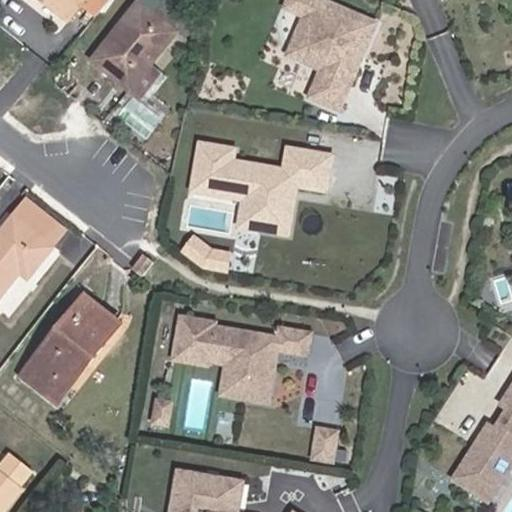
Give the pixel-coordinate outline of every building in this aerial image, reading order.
[(36,0),(39,1),(39,0),(43,0),(45,1),(42,4),(69,26),(83,8),(95,18),(110,0),(36,0)] [(376,24),(319,0),(289,0),(286,8),(306,17),(296,39),(313,46),(314,51),(309,65),(322,70),(310,98),(339,110),(357,69),(352,67),(358,54),(362,56),(376,24)] [(150,66),(177,33),(140,3),(93,62),(130,92),(150,66)] [(313,46),(296,39),(289,56),(309,65),(314,51),(313,46)] [(362,56),(358,54),(352,67),(357,69),(362,56)] [(160,74),(150,66),(130,92),(141,99),(160,74)] [(235,150),(202,144),(193,190),(245,200),(263,203),(258,230),(288,235),(297,186),(327,192),(333,158),(289,150),(285,171),(233,162),(235,150)] [(258,230),(263,203),(245,200),(240,226),(258,230)] [(52,248),(51,247),(64,230),(30,202),(16,219),(14,218),(0,235),(0,297),(20,272),(28,278),(52,248)] [(187,259),(232,269),(236,248),(191,239),(187,259)] [(141,276),(153,261),(144,255),(132,270),(141,276)] [(89,365),(118,329),(81,300),(24,372),(54,395),(82,359),(89,365)] [(216,323),(181,317),(174,361),(209,367),(210,363),(226,366),(244,369),(239,399),(269,405),(276,366),(273,362),(274,354),(278,351),(308,356),(312,334),(280,329),(279,338),(216,327),(216,323)] [(60,400),(89,365),(82,359),(54,395),(60,400)] [(239,399),(244,369),(226,366),(221,396),(239,399)] [(478,445),(457,478),(491,500),(511,466),(511,391),(504,404),(511,408),(498,429),(485,449),(478,445)] [(158,401),(155,416),(170,418),(172,404),(158,401)] [(170,418),(155,416),(154,424),(168,426),(170,418)] [(478,445),(485,449),(498,429),(491,425),(478,445)] [(318,429),(312,460),(333,463),(338,432),(318,429)] [(30,473),(10,457),(0,469),(0,473),(18,488),(30,473)] [(243,483),(179,472),(172,511),(230,511),(232,502),(239,503),(243,483)] [(0,511),(3,511),(21,490),(18,488),(0,473),(0,511)] [(237,511),(239,503),(232,502),(230,511),(237,511)]
